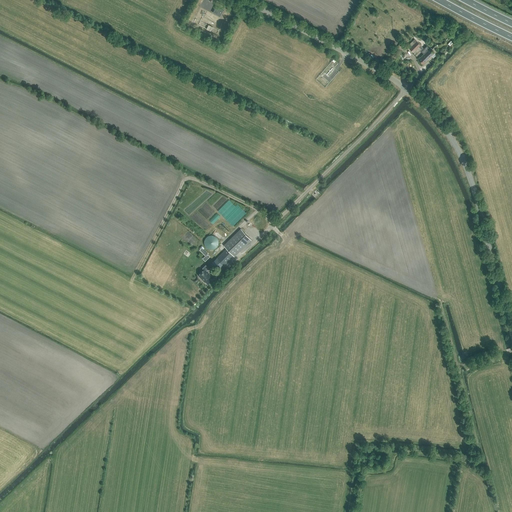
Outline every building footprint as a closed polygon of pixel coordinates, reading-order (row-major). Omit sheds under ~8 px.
[(224,10),(216,6),(213,12),(221,16),(224,10)] [(427,46),(424,49),(417,41),(416,41),(414,39),(407,46),(409,49),(409,48),(413,52),(417,48),(421,52),(424,55),(419,60),(423,64),(434,53),(427,46)] [(225,218),(229,222),(238,215),(234,211),(225,218)] [(228,248),(213,261),(219,268),(223,265),(223,266),(234,255),(235,256),(252,239),(242,228),(224,245),(228,248)] [(212,235),(211,235),(210,235),(208,236),(207,236),(206,237),(205,238),(205,239),(204,240),(204,242),(204,243),(204,244),(205,245),(205,246),(206,247),(207,248),(208,249),(209,249),(210,250),(212,250),(213,249),(214,249),(215,248),(216,248),(217,247),(218,246),(218,245),(218,243),(218,242),(218,241),(218,240),(217,239),(216,238),(216,237),(214,236),(213,236),(212,235)] [(205,262),(210,256),(201,248),(200,250),(206,256),(203,259),(205,262)] [(205,282),(205,281),(208,284),(212,281),(209,278),(211,276),(206,271),(209,268),(206,265),(202,268),(204,270),(198,275),(205,282)]
